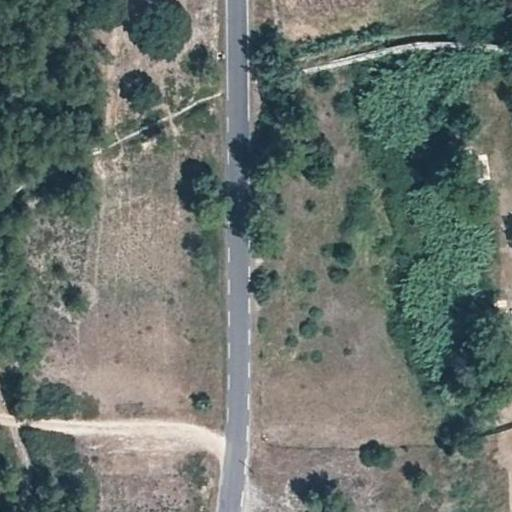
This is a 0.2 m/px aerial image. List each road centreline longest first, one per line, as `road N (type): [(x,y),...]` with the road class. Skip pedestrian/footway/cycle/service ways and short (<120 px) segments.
road 1 (tertiary): [(232,0),(252,330),(227,511)]
road 2 (track): [(0,420),(203,432),(235,447)]
